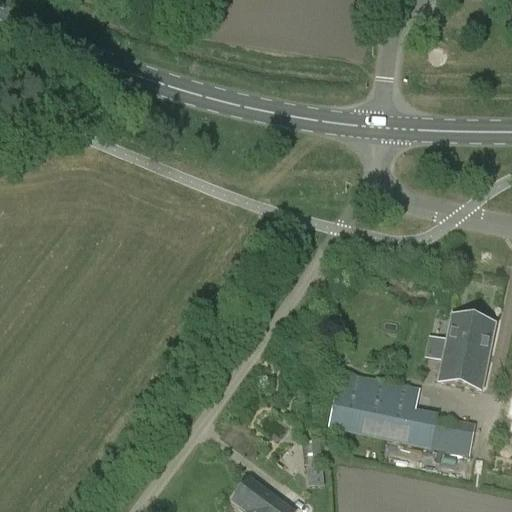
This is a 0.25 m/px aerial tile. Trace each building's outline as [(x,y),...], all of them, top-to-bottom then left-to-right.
[(438,385),(481,394),(495,327),(452,318),(438,385)] [(511,413),(511,369),(503,412),(511,413)] [(339,376),(327,432),(468,460),(475,429),(437,421),(438,419),(415,414),(419,392),(339,376)] [(321,473),(319,442),(302,443),(303,474),(321,473)] [(287,511),(248,482),(232,506),(240,511),(287,511)]
